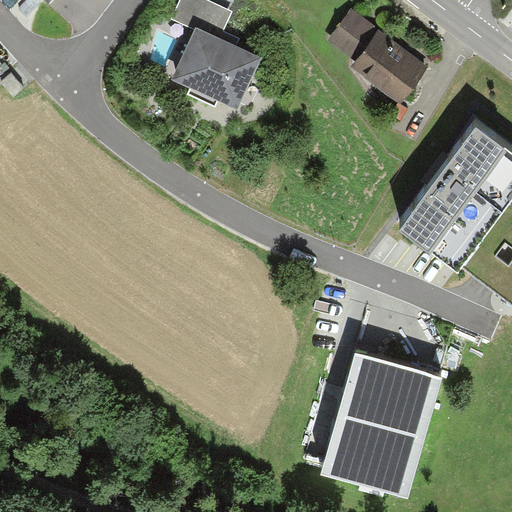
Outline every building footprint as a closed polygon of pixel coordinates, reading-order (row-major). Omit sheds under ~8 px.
[(329,40),(354,58),(374,31),(349,13),(329,40)] [(354,58),(352,60),(398,94),(420,64),(374,31),(354,58)] [(195,32),(176,75),(234,100),(253,57),(195,32)] [(13,69),(0,78),(0,80),(14,98),(28,88),(13,69)] [(511,135),(476,108),(399,208),(463,256),(459,260),(511,300),(511,135)] [(444,369),(356,344),(321,464),(409,491),(444,369)]
